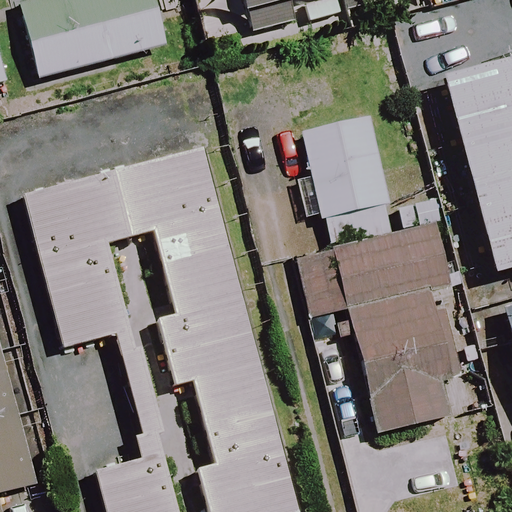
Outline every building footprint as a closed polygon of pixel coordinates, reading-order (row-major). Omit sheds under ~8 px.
[(163,51),(149,0),(55,0),(16,10),(36,85),(163,51)] [(228,0),(234,23),(327,0),(228,0)] [(511,275),(511,67),(438,88),(489,282),(511,275)] [(324,259),(393,243),(366,126),(297,142),(324,259)] [(59,354),(112,340),(144,459),(90,473),(100,511),(171,511),(103,253),(149,241),(170,322),(152,327),(170,394),(181,392),(198,457),(187,459),(200,511),(290,511),(196,154),(19,201),(59,354)] [(393,243),(324,259),(293,266),(306,325),(344,317),(373,441),(461,421),(434,301),(446,298),(431,234),(396,242),(393,243)] [(511,309),(499,313),(511,364),(511,309)] [(0,511),(0,499),(35,491),(0,360),(0,511)]
